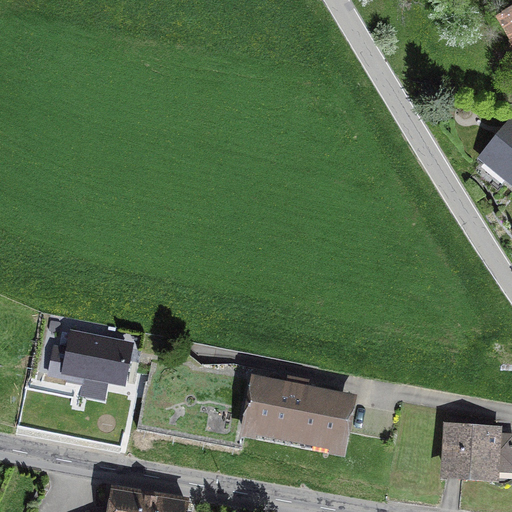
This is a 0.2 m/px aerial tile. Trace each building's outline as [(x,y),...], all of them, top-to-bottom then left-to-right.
[(511,10),(499,18),(511,40),(511,10)] [(511,124),(484,159),(511,181),(511,124)] [(72,338),(69,353),(53,350),(47,376),(65,379),(66,372),(119,383),(126,349),(72,338)] [(242,435),(243,435),(245,425),(249,403),(250,403),(257,368),(210,359),(201,365),(178,348),(174,368),(150,363),(146,383),(144,383),(136,431),(239,451),(242,435)] [(341,444),(344,431),(345,422),(339,421),(343,400),(258,384),(254,404),(250,403),(249,403),(245,425),(277,431),(276,435),(308,441),(309,438),(341,444)] [(511,449),(511,446),(503,445),(503,438),(495,437),(495,434),(447,430),(444,474),(492,477),(492,471),(511,472),(511,449)] [(182,511),(184,504),(112,492),(108,511),(182,511)]
